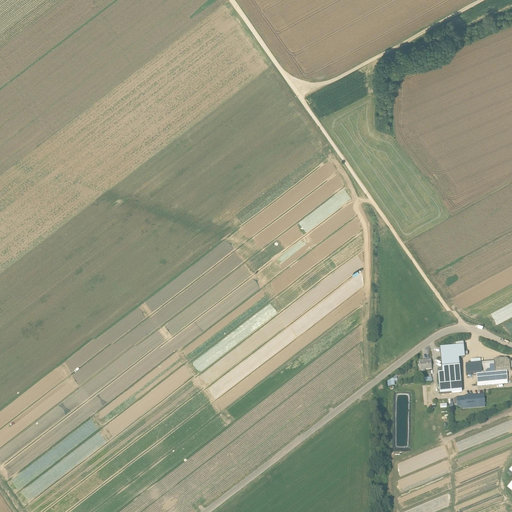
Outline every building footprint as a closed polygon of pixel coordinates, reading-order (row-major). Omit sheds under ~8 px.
[(212,193),(215,197),(221,194),(216,184),(212,186),(215,191),(212,193)] [(463,349),(439,351),(441,370),(457,369),(459,369),(458,362),(464,361),(463,349)] [(431,363),(419,364),(420,373),(424,372),(431,372),(431,363)] [(493,366),(480,367),(481,377),(485,376),(494,376),(494,368),(493,366)] [(470,368),(465,368),(466,378),(476,377),(477,386),(507,383),(506,375),(494,376),(485,376),(481,377),(480,367),(470,368)] [(441,370),(437,371),(439,397),(459,395),(457,369),(441,370)] [(464,399),(464,400),(456,401),(457,410),(461,410),(470,409),(484,408),(484,398),(464,399)]
